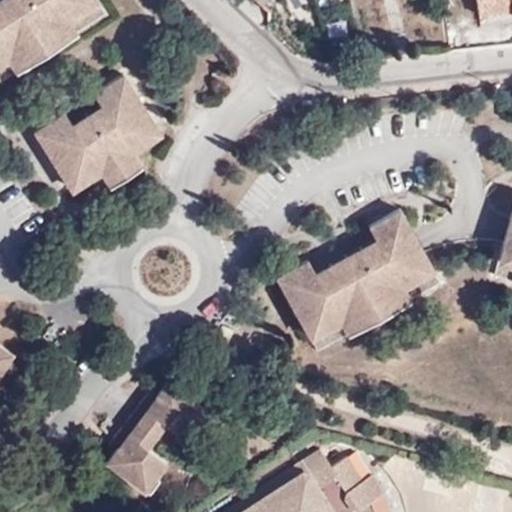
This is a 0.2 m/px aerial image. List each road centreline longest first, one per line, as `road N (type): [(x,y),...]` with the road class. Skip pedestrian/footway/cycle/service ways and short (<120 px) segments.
road 1 (unknown): [(177,311),(191,340),(244,365),(511,460)]
road 2 (residential): [(203,0),(283,68),(318,80),(511,60)]
